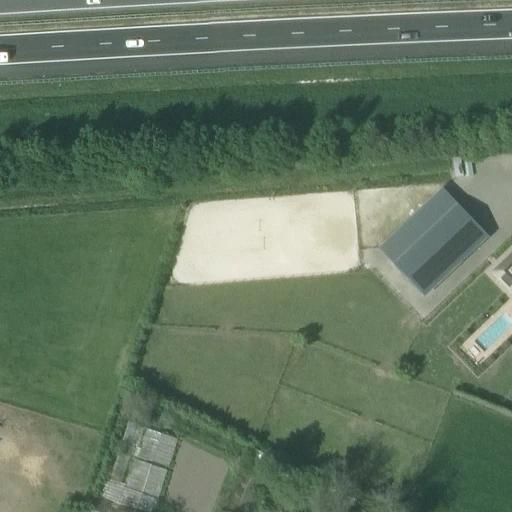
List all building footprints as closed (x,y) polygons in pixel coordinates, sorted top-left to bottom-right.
[(394,266),(422,295),(486,234),(458,205),(394,266)] [(511,263),(506,258),(494,271),(511,287),(511,263)] [(148,511),(155,511),(178,436),(142,426),(133,457),(117,453),(103,499),(148,511)] [(230,506),(227,511),(250,511),(262,484),(263,482),(263,480),(244,472),(230,506)] [(82,503),(78,511),(139,511),(119,505),(100,499),(98,498),(91,496),(85,494),(83,499),(82,503)]
